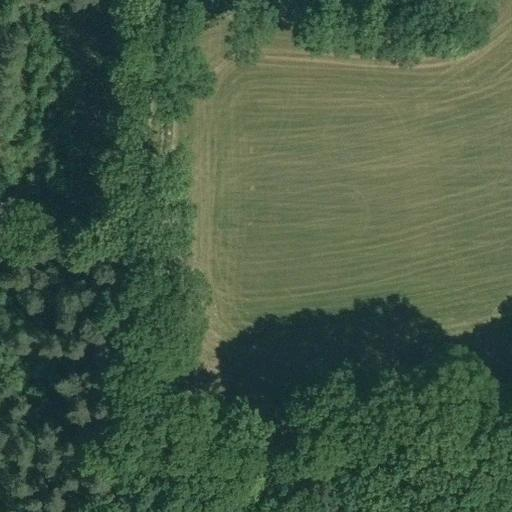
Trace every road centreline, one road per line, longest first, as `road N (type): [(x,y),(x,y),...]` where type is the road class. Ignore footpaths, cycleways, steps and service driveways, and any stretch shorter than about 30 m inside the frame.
road 1 (unclassified): [(121,511),(123,403),(159,0)]
road 2 (unclassified): [(168,511),(511,394)]
